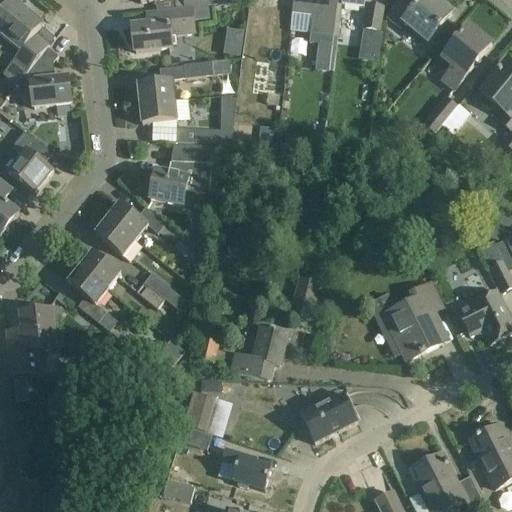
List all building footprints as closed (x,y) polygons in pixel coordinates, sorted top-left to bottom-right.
[(140,0),(142,7),(175,3),(176,13),(208,9),(217,8),(216,0),(140,0)] [(293,0),(294,0),(292,17),(314,20),(312,36),(313,46),(321,47),(318,72),(333,73),(337,39),(342,7),(337,7),(338,0),(293,0)] [(342,0),(342,7),(365,10),(365,0),(342,0)] [(429,45),(441,32),(453,16),(433,0),(424,0),(424,1),(422,0),(406,0),(400,8),(389,21),(401,30),(405,25),(429,45)] [(7,10),(0,3),(0,38),(5,43),(28,15),(13,3),(7,10)] [(385,10),(368,7),(364,33),(381,35),(385,10)] [(135,56),(155,54),(173,52),(172,39),(195,36),(194,23),(209,21),(208,9),(176,13),(159,15),(160,26),(132,29),(135,56)] [(28,15),(5,43),(21,56),(13,66),(27,77),(44,57),(30,46),(45,28),(28,15)] [(455,93),(480,64),(492,48),(470,30),(443,62),(454,71),(444,84),(455,93)] [(228,32),(225,57),(241,59),(245,35),(228,32)] [(44,57),(27,77),(25,80),(31,85),(34,112),(72,108),(69,80),(52,82),(51,72),(59,61),(48,52),(44,57)] [(228,63),(211,65),(183,68),(184,83),(213,79),(229,77),(228,63)] [(494,112),(497,109),(509,119),(503,126),(511,133),(511,137),(505,147),(511,152),(511,70),(507,67),(482,98),(480,101),(481,108),(485,111),(489,113),(494,112)] [(141,109),(176,105),(174,84),(139,88),(141,109)] [(235,114),(235,100),(222,101),(222,114),(235,114)] [(438,134),(457,110),(446,102),(425,128),(436,137),(438,134)] [(178,125),(176,105),(141,109),(143,129),(178,125)] [(261,129),(259,144),(272,145),(274,131),(261,129)] [(176,146),(195,147),(232,149),(233,137),(221,137),(221,135),(177,132),(176,146)] [(24,160),(9,177),(36,198),(55,175),(40,164),(48,154),(25,136),(13,151),(24,160)] [(285,139),(284,150),(308,153),(309,142),(285,139)] [(326,140),(325,152),(339,153),(340,142),(326,140)] [(147,198),(151,203),(170,207),(184,210),(187,195),(210,200),(215,151),(175,149),(169,178),(156,175),(154,186),(149,189),(147,198)] [(366,179),(361,194),(380,200),(385,186),(366,179)] [(0,201),(0,187),(2,185),(0,182),(0,242),(1,243),(21,218),(0,201)] [(173,233),(166,228),(146,212),(139,221),(121,207),(108,223),(136,245),(149,230),(159,238),(159,237),(178,245),(173,251),(194,267),(202,256),(200,254),(179,237),(173,233)] [(136,245),(108,223),(96,239),(124,261),(136,245)] [(241,230),(225,235),(231,254),(246,250),(241,230)] [(413,235),(416,242),(424,239),(420,232),(413,235)] [(490,232),(487,241),(498,244),(501,235),(490,232)] [(81,272),(109,294),(120,279),(122,278),(94,256),(81,272)] [(511,292),(511,282),(504,266),(491,272),(504,297),(511,292)] [(81,272),(68,288),(86,302),(79,311),(94,324),(99,327),(101,325),(107,316),(97,308),(109,294),(81,272)] [(146,286),(166,302),(178,313),(186,303),(153,277),(146,286)] [(312,324),(321,287),(301,282),(292,319),(312,324)] [(166,302),(146,286),(138,296),(158,312),(166,302)] [(384,319),(399,347),(408,365),(443,347),(435,330),(429,333),(423,322),(445,311),(436,293),(433,287),(412,297),(415,303),(384,319)] [(460,338),(468,334),(471,341),(484,334),(491,348),(511,338),(511,322),(498,295),(458,315),(459,317),(452,320),(460,338)] [(378,313),(392,306),(387,296),(372,303),(378,313)] [(24,343),(9,345),(12,379),(15,406),(29,404),(26,378),(32,377),(43,376),(40,353),(57,351),(55,334),(53,314),(21,318),(23,332),(24,343)] [(220,345),(211,343),(216,321),(205,319),(200,340),(203,341),(198,361),(222,367),(225,355),(218,353),(220,345)] [(171,341),(181,349),(189,340),(179,332),(171,341)] [(258,363),(236,357),(232,376),(270,386),(274,368),(280,370),(288,338),(266,333),(258,363)] [(143,362),(119,362),(119,377),(143,377),(143,362)] [(201,385),(201,395),(221,396),(221,386),(201,385)] [(194,395),(183,429),(205,436),(215,402),(194,395)] [(344,398),(301,419),(315,448),(358,427),(344,398)] [(471,445),(480,463),(495,493),(511,484),(511,450),(502,430),(499,431),(496,426),(478,434),(481,440),(471,445)] [(211,438),(205,436),(183,429),(178,443),(207,452),(211,438)] [(228,454),(224,466),(238,471),(234,486),(246,489),(265,495),(272,471),(257,466),(258,463),(239,458),(228,454)] [(411,474),(430,511),(452,511),(466,505),(469,511),(479,511),(485,509),(471,480),(458,487),(444,458),(411,474)] [(192,492),(168,485),(163,500),(191,507),(195,492),(192,492)] [(496,500),(501,511),(509,511),(511,511),(511,497),(510,493),(496,500)] [(401,511),(394,497),(376,505),(379,511),(401,511)]
